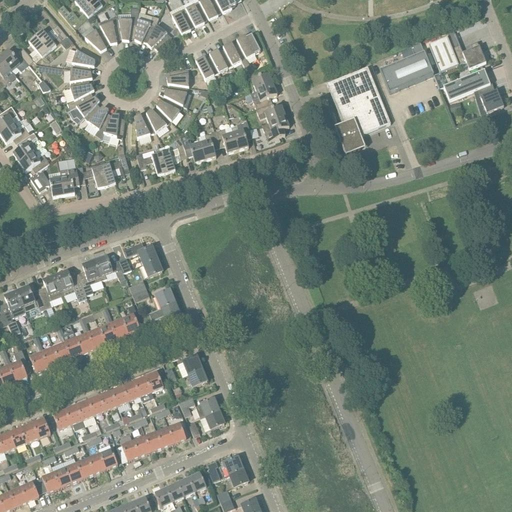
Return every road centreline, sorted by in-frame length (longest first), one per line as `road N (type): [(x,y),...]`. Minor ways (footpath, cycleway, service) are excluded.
road 1 (residential): [(309,140),(148,191),(52,211),(36,206),(0,154)]
road 2 (residential): [(385,511),(255,193)]
road 3 (residential): [(0,417),(204,334)]
road 4 (residential): [(322,187),(401,180),(511,144)]
road 5 (residential): [(68,511),(247,439)]
road 6 (residential): [(0,279),(158,221)]
road 7 (residential): [(309,140),(257,14)]
road 8 (residential): [(149,71),(257,14)]
road 9 (residential): [(204,334),(158,221)]
